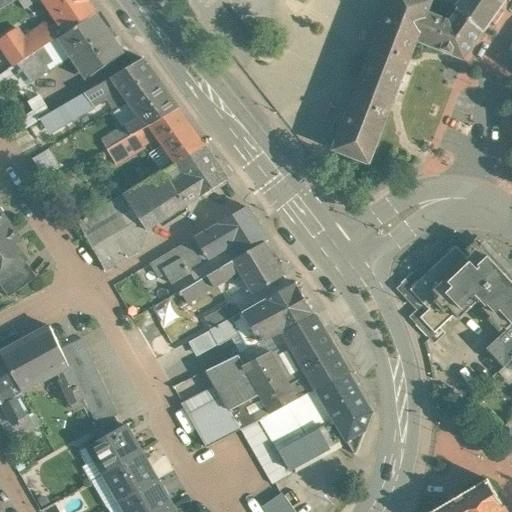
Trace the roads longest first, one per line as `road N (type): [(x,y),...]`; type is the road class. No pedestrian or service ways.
road 1 (tertiary): [(139,0),(339,264)]
road 2 (tertiary): [(339,264),(371,305),(400,393),(402,443),(379,511)]
road 3 (residential): [(217,490),(94,288)]
road 4 (residential): [(94,288),(0,145)]
road 5 (residential): [(463,198),(511,37)]
road 6 (tertiary): [(339,264),(411,210),(463,198)]
